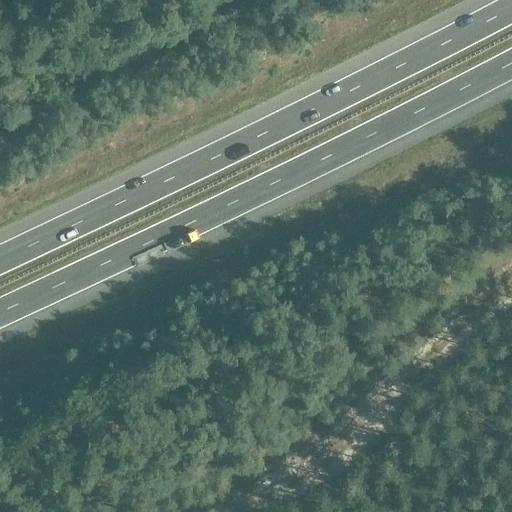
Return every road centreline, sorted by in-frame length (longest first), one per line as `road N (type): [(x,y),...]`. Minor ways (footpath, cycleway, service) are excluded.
road 1 (motorway): [(511,2),(0,255)]
road 2 (motorway): [(0,318),(511,70)]
